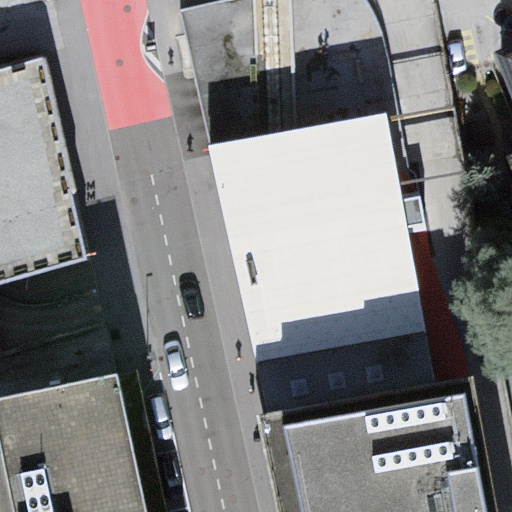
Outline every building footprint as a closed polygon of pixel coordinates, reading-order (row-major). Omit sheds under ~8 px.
[(225,0),(182,13),(211,151),(386,124),(400,122),(397,107),(391,60),(379,26),(369,3),(367,0),(225,0)] [(511,62),(503,66),(511,95),(511,62)] [(32,69),(0,78),(0,279),(72,263),(32,69)] [(275,141),(211,151),(264,403),(270,432),(271,434),(432,406),(427,372),(386,124),(275,141)] [(148,511),(122,385),(0,407),(0,450),(2,461),(0,461),(0,511),(148,511)] [(432,406),(271,434),(287,511),(477,511),(455,403),(432,406)]
